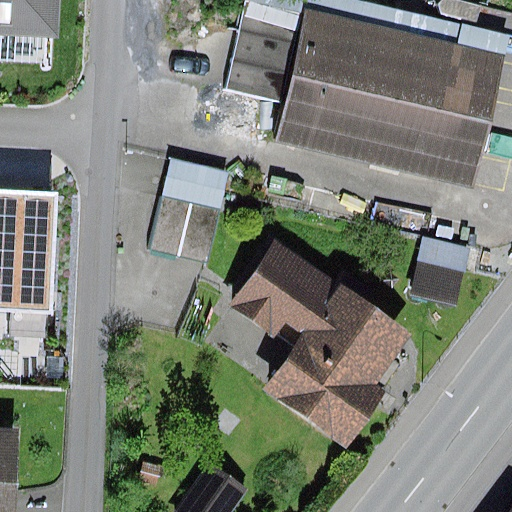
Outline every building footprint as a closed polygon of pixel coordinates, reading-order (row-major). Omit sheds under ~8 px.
[(0,0),(0,30),(54,33),(55,0),(0,0)] [(493,59),(307,15),(278,138),(464,181),(493,59)] [(227,175),(172,161),(151,248),(205,261),(227,175)] [(56,194),(0,190),(0,305),(49,309),(56,194)] [(406,337),(275,246),(232,309),(294,351),(265,393),(347,449),(386,392),(374,383),(406,337)] [(416,295),(454,304),(466,255),(428,246),(416,295)] [(0,436),(0,511),(17,511),(22,437),(0,436)] [(237,511),(256,486),(213,455),(174,509),(178,511),(237,511)] [(143,465),(139,484),(156,487),(160,468),(143,465)]
